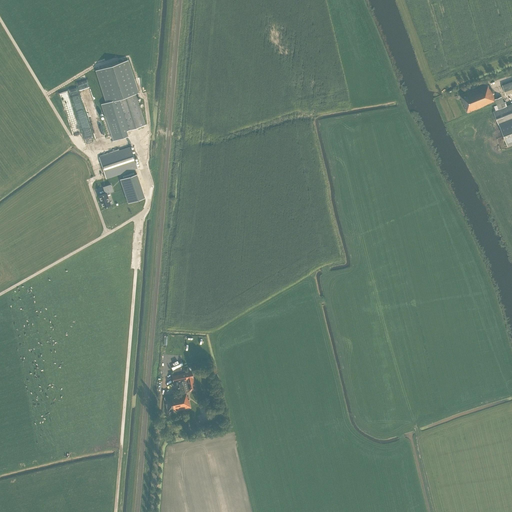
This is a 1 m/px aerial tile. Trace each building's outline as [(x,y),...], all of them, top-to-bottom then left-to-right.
[(113,141),(128,136),(126,131),(145,125),(135,94),(138,92),(128,60),(95,71),(106,103),(101,104),(113,141)] [(511,81),(502,85),(505,95),(511,92),(511,81)] [(493,111),(499,127),(499,126),(507,146),(511,144),(511,103),(507,106),(505,102),(504,102),(501,97),(495,99),(490,89),(489,89),(487,84),(477,89),(469,92),(460,95),(467,113),(495,101),(497,105),(494,106),(495,110),(493,111)] [(106,179),(138,168),(130,147),(99,157),(106,179)] [(142,191),(136,174),(120,179),(128,203),(144,198),(142,191)] [(103,187),(105,194),(98,196),(102,208),(110,205),(107,193),(113,191),(110,185),(103,187)] [(174,385),(179,384),(181,393),(164,397),(168,412),(191,407),(188,396),(187,396),(186,392),(189,391),(196,390),(192,371),(171,376),(174,385)]
